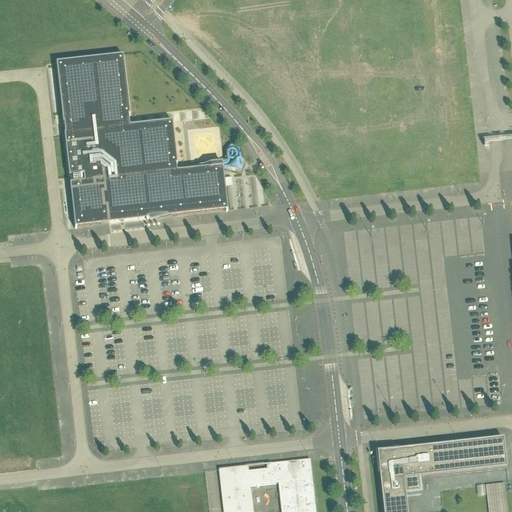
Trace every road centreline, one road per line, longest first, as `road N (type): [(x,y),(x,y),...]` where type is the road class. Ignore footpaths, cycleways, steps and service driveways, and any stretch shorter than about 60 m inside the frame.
road 1 (unclassified): [(85,470),(339,442)]
road 2 (unclassified): [(296,220),(58,248)]
road 3 (tertiary): [(296,220),(319,290),(339,442)]
road 4 (unclassified): [(58,248),(85,470)]
road 5 (unclassified): [(0,80),(41,76),(58,248)]
road 6 (unclassified): [(496,196),(296,220)]
road 7 (unclassified): [(496,196),(491,92),(474,0)]
road 8 (unclassified): [(339,442),(511,421)]
road 9 (unclassified): [(496,196),(511,343)]
